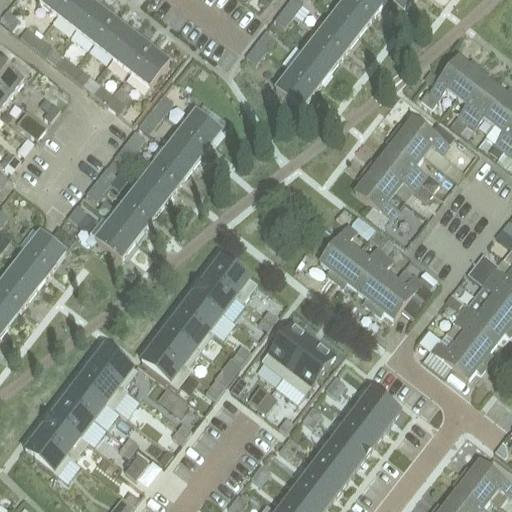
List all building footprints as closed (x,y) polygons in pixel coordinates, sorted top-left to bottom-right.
[(58,20),(73,0),(43,0),(39,6),(58,20)] [(95,9),(83,0),(73,0),(58,20),(75,34),(95,9)] [(293,0),(284,12),(293,19),(294,19),(300,23),(303,19),(304,20),(311,12),(295,0),(293,0)] [(382,0),(348,0),(348,1),(373,21),(387,3),(382,0)] [(415,0),(382,0),(387,3),(403,16),(415,0)] [(348,1),(333,19),(359,39),(373,21),(348,1)] [(95,9),(75,34),(94,48),(113,23),(95,9)] [(293,19),(284,12),(274,25),(283,32),(293,19)] [(333,19),(327,28),(319,38),(344,58),(359,39),(333,19)] [(113,23),(94,48),(112,63),(132,37),(113,23)] [(70,44),(44,26),(36,37),(62,55),(70,44)] [(32,52),(39,42),(26,32),(19,42),(32,52)] [(344,58),(319,38),(310,32),(304,40),(312,47),(304,56),(330,76),(344,58)] [(256,48),(265,55),(275,42),(266,35),(256,48)] [(132,37),(112,63),(130,77),(150,52),(132,37)] [(52,53),(39,42),(32,52),(45,62),(52,53)] [(265,55),(256,48),(246,61),(255,68),(265,55)] [(150,52),(130,77),(149,92),(169,67),(150,52)] [(304,56),(293,71),(290,75),(316,95),(330,76),(304,56)] [(68,80),(76,71),(63,61),(55,70),(68,80)] [(458,102),(481,72),(473,66),(469,71),(458,62),(431,97),(427,94),(419,104),(431,113),(438,104),(447,93),(458,102)] [(76,71),(68,80),(81,90),(89,81),(85,78),(89,72),(80,66),(76,71)] [(0,96),(9,103),(23,86),(0,67),(0,96)] [(481,72),(458,102),(468,110),(459,120),(451,130),(459,136),(465,128),(466,129),(467,129),(496,91),(486,84),(490,79),(481,72)] [(316,95),(290,75),(276,93),(301,113),(316,95)] [(113,99),(100,90),(92,99),(105,109),(113,99)] [(120,90),(113,99),(105,109),(118,119),(133,100),(120,90)] [(467,129),(466,129),(459,137),(467,143),(475,133),(484,122),(495,131),(511,108),(511,95),(510,94),(506,100),(496,91),(467,129)] [(0,114),(9,103),(0,96),(0,114)] [(163,100),(153,113),(163,120),(173,107),(163,100)] [(195,116),(180,135),(206,155),(221,135),(214,130),(220,122),(202,108),(196,116),(195,116)] [(511,108),(495,131),(504,139),(497,149),(490,157),(498,163),(499,164),(511,146),(511,108)] [(49,127),(59,114),(53,109),(43,122),(49,127)] [(163,120),(153,113),(139,131),(148,138),(153,133),(163,120)] [(36,144),(46,131),(26,116),(16,128),(36,144)] [(393,139),(423,162),(431,151),(442,160),(449,151),(412,123),(404,133),(400,130),(393,139)] [(206,155),(180,135),(166,153),(192,173),(206,155)] [(135,136),(125,149),(134,156),(144,143),(135,136)] [(391,150),(383,161),(419,188),(426,179),(416,172),(423,162),(393,139),(387,147),(391,150)] [(23,160),(33,148),(26,143),(17,155),(23,160)] [(511,146),(499,164),(498,163),(496,164),(506,173),(511,165),(511,146)] [(134,156),(125,149),(115,162),(124,169),(134,156)] [(166,153),(152,171),(178,191),(192,173),(166,153)] [(10,177),(20,165),(13,160),(4,172),(10,177)] [(372,167),(365,176),(394,198),(402,188),(426,205),(431,197),(419,188),(383,161),(376,170),(372,167)] [(152,171),(138,190),(163,210),(178,191),(152,171)] [(107,173),(97,186),(106,193),(116,180),(107,173)] [(394,198),(365,176),(359,183),(364,187),(355,198),(372,211),(365,220),(381,232),(388,223),(391,225),(397,217),(386,209),(394,198)] [(106,193),(97,186),(86,199),(96,206),(106,193)] [(163,210),(138,190),(124,208),(149,228),(163,210)] [(124,208),(110,226),(135,246),(149,228),(124,208)] [(77,230),(87,217),(78,210),(67,222),(77,230)] [(135,246),(110,226),(95,245),(121,264),(135,246)] [(360,233),(370,241),(375,234),(365,226),(360,233)] [(335,286),(358,256),(348,248),(356,237),(348,231),(339,243),(338,242),(319,267),(330,275),(327,280),(335,286)] [(511,241),(502,233),(496,241),(511,253),(511,241)] [(25,257),(50,277),(65,258),(39,238),(25,257)] [(358,256),(335,286),(343,292),(346,288),(356,295),(385,259),(377,253),(369,264),(358,256)] [(25,257),(10,275),(36,295),(50,277),(25,257)] [(511,276),(506,283),(495,274),(498,270),(482,258),(473,270),(511,300),(511,276)] [(385,259),(356,295),(366,303),(363,308),(371,314),(395,285),(385,277),(394,266),(385,259)] [(221,263),(208,280),(236,302),(250,284),(221,263)] [(511,300),(473,270),(467,278),(484,291),(494,300),(486,310),(511,329),(511,300)] [(10,275),(0,288),(0,296),(22,313),(36,295),(10,275)] [(425,276),(418,284),(429,293),(436,285),(425,276)] [(208,280),(195,298),(223,319),(236,302),(208,280)] [(405,293),(395,285),(371,314),(380,321),(383,317),(394,325),(401,316),(414,299),(413,299),(421,289),(422,288),(413,282),(405,293)] [(430,297),(421,289),(413,299),(414,299),(401,316),(412,325),(417,318),(415,316),(430,297)] [(22,313),(0,296),(0,325),(7,331),(22,313)] [(195,298),(182,315),(210,336),(223,319),(195,298)] [(511,336),(511,329),(486,310),(478,320),(467,311),(451,298),(444,307),(447,310),(448,309),(497,348),(505,337),(509,340),(511,336)] [(448,309),(447,310),(442,317),(455,327),(466,336),(458,346),(487,369),(494,361),(489,357),(497,348),(448,309)] [(182,315),(168,332),(197,354),(210,336),(182,315)] [(268,316),(263,323),(272,330),(277,323),(268,316)] [(263,323),(258,329),(268,336),(272,330),(263,323)] [(292,327),(267,359),(289,375),(314,343),(292,327)] [(168,332),(155,349),(184,371),(197,354),(168,332)] [(314,343),(289,375),(311,392),(336,360),(314,343)] [(487,369),(458,346),(450,356),(439,348),(432,356),(468,385),(477,374),(481,378),(487,369)] [(155,349),(142,367),(170,389),(184,371),(155,349)] [(242,350),(237,357),(246,364),(251,358),(242,350)] [(105,352),(92,370),(120,391),(134,373),(105,352)] [(237,357),(232,363),(241,370),(246,364),(237,357)] [(92,370),(78,387),(107,408),(120,391),(92,370)] [(331,388),(340,396),(345,389),(336,382),(331,388)] [(246,388),(239,383),(230,395),(236,401),(246,388)] [(216,385),(211,391),(220,398),(225,392),(216,385)] [(78,387),(65,404),(94,426),(107,408),(78,387)] [(335,402),(340,396),(331,388),(326,395),(335,402)] [(211,391),(206,397),(215,405),(220,398),(211,391)] [(374,396),(362,412),(388,432),(400,416),(374,396)] [(65,404),(52,421),(81,443),(94,426),(65,404)] [(317,426),(322,420),(312,412),(308,419),(317,426)] [(362,412),(350,427),(376,447),(388,432),(362,412)] [(303,425),(312,433),(317,426),(308,419),(303,425)] [(52,421),(39,438),(67,460),(81,443),(52,421)] [(286,423),(279,433),(286,438),(293,428),(286,423)] [(350,427),(338,442),(365,462),(376,447),(350,427)] [(182,429),(177,435),(187,442),(192,436),(182,429)] [(177,435),(172,441),(182,449),(187,442),(177,435)] [(39,438),(25,456),(54,478),(67,460),(39,438)] [(338,442),(327,457),(353,477),(365,462),(338,442)] [(130,443),(125,450),(135,457),(140,450),(130,443)] [(284,449),(294,457),(299,450),(289,443),(284,449)] [(279,456),(289,463),(294,457),(284,449),(279,456)] [(125,450),(121,456),(130,463),(135,457),(125,450)] [(327,457),(315,473),(342,493),(353,477),(327,457)] [(138,460),(124,477),(135,485),(148,468),(138,460)] [(460,481),(490,505),(498,494),(509,503),(511,498),(511,490),(480,466),(472,476),(467,472),(460,481)] [(261,470),(256,477),(266,484),(271,477),(261,470)] [(315,473),(303,488),(330,508),(342,493),(315,473)] [(251,483),(261,490),(266,484),(256,477),(251,483)] [(459,492),(450,503),(461,511),(484,511),(490,505),(460,481),(455,489),(459,492)] [(303,488),(292,503),(303,511),(326,511),(330,508),(303,488)] [(130,497),(125,503),(135,511),(139,504),(130,497)] [(244,511),(247,508),(238,500),(233,507),(239,511),(244,511)] [(133,511),(134,511),(125,504),(122,502),(117,509),(121,511),(133,511)] [(303,511),(292,503),(284,511),(303,511)] [(461,511),(450,503),(443,511),(441,511),(438,509),(436,511),(461,511)]
